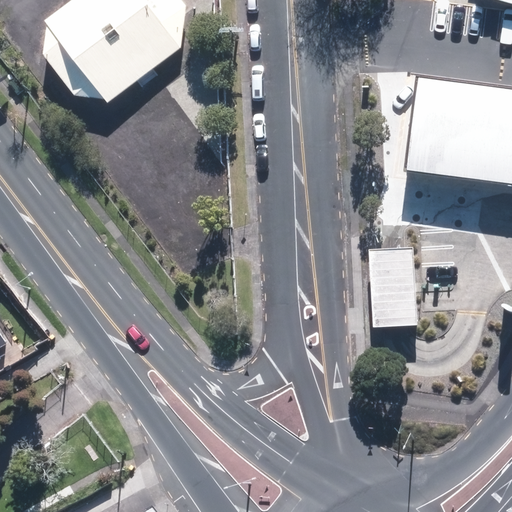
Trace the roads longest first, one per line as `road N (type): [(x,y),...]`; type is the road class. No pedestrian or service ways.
road 1 (residential): [(291,32),(310,79),(336,360),(332,428)]
road 2 (residential): [(282,326),(277,98),(291,32)]
road 3 (primary): [(230,511),(146,402),(110,331)]
road 4 (primary): [(0,181),(110,331)]
road 5 (primary): [(183,373),(249,444),(318,499)]
road 6 (secondary): [(389,499),(452,467),(511,417)]
road 7 (primary): [(183,373),(229,387),(249,384),(273,364),(282,326)]
